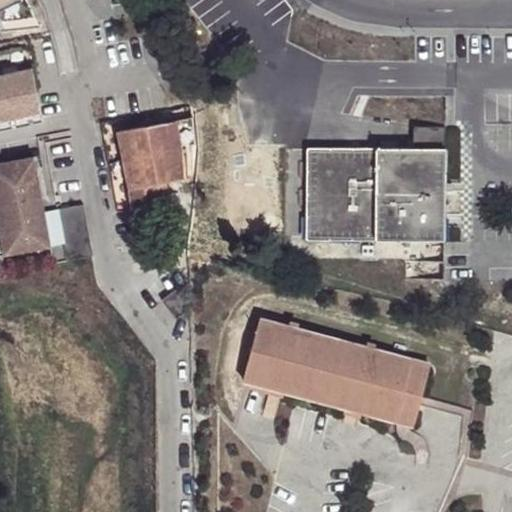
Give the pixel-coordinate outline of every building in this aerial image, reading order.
[(0,0),(0,11),(1,15),(37,16),(30,0),(0,0)] [(0,26),(41,23),(37,16),(1,15),(0,11),(0,26)] [(43,102),(33,64),(0,71),(0,119),(38,110),(40,109),(42,107),(43,106),(43,102)] [(0,127),(46,116),(43,102),(43,106),(42,107),(40,109),(38,110),(0,119),(0,127)] [(192,146),(194,120),(120,134),(134,212),(163,206),(161,191),(160,186),(167,185),(183,182),(179,156),(189,154),(188,147),(192,146)] [(421,134),(421,152),(447,153),(446,135),(421,134)] [(447,153),(421,152),(308,152),(308,244),(445,244),(447,153)] [(36,157),(0,164),(0,256),(52,247),(46,212),(36,157)] [(85,205),(58,210),(65,244),(68,262),(94,256),(85,205)] [(58,210),(46,212),(52,247),(65,244),(58,210)] [(186,289),(175,288),(158,297),(174,315),(186,312),(186,289)] [(392,428),(408,365),(257,321),(240,384),(392,428)]
